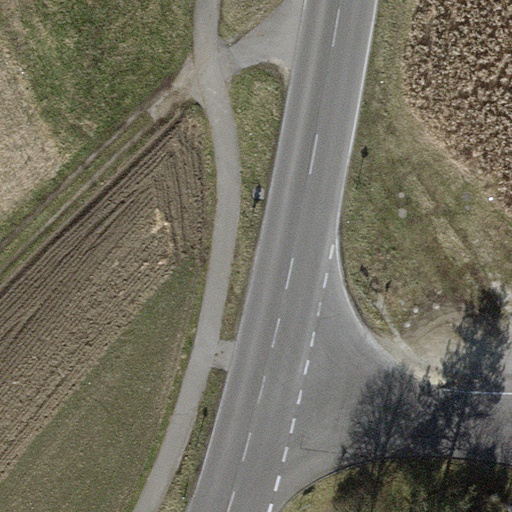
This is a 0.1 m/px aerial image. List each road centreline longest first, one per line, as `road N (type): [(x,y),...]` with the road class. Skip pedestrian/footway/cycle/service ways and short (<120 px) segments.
road 1 (track): [(0,255),(44,205),(208,71),(253,45),(335,38)]
road 2 (secondary): [(340,0),(264,387)]
road 3 (tertiary): [(264,387),(511,424)]
road 4 (secondary): [(264,387),(230,511)]
